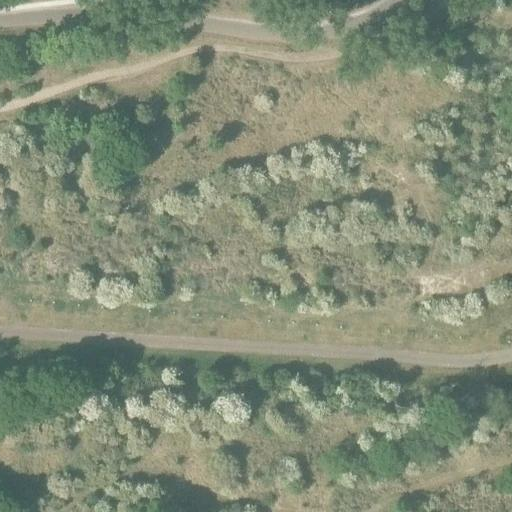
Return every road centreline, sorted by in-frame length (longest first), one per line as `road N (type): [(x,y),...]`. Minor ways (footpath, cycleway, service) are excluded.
road 1 (track): [(0,319),(491,360),(511,352)]
road 2 (unknown): [(0,110),(218,49),(300,61),(377,47),(450,0)]
